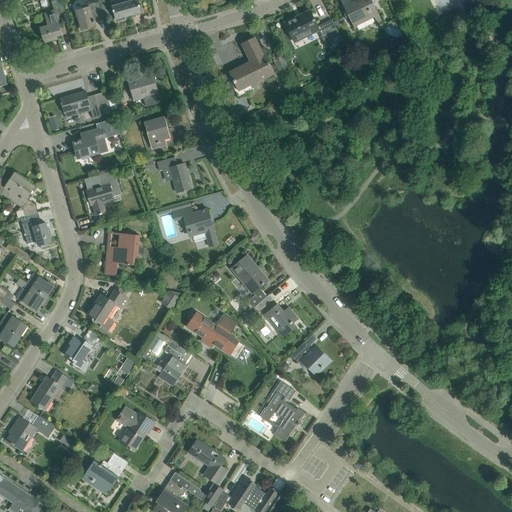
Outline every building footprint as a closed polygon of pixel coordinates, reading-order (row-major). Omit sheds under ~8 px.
[(62,35),(57,14),(64,12),(60,0),(56,0),(53,1),(55,10),(44,13),(48,25),(40,27),(40,26),(40,27),(43,40),(44,40),(62,34),(62,35)] [(138,0),(119,0),(117,5),(113,6),(113,8),(105,10),(107,16),(115,14),(116,19),(117,19),(117,21),(126,19),(125,17),(142,12),(138,0)] [(341,0),(340,0),(348,14),(354,27),(374,17),(377,24),(382,21),(379,14),(371,0),(353,0),(344,5),(341,0)] [(107,16),(105,10),(103,1),(83,6),(83,9),(77,11),(82,29),(90,27),(95,25),(95,22),(94,19),(94,20),(93,17),(106,13),(107,16)] [(319,31),(314,20),(310,10),(309,11),(310,13),(297,19),(296,18),(285,23),(289,32),(294,42),(319,31)] [(328,46),(332,44),(342,39),(337,27),(322,34),(328,46)] [(253,61),(230,72),(231,74),(232,73),(235,79),(233,80),(234,82),(232,83),(238,96),(252,89),(250,84),(264,77),(265,78),(274,73),(270,64),(265,55),(263,56),(255,38),(242,44),(244,43),(253,61)] [(273,59),(278,69),(287,65),(283,55),(273,59)] [(128,79),(135,101),(144,99),(146,106),(160,102),(152,72),(128,79)] [(108,97),(113,96),(116,95),(112,83),(104,86),(108,97)] [(97,101),(101,100),(99,93),(87,97),(86,91),(61,98),(62,102),(61,102),(61,104),(62,104),(66,117),(91,110),(93,118),(101,116),(97,101)] [(169,131),(165,116),(144,122),(152,149),(174,143),(171,131),(169,131)] [(86,139),(73,142),(78,158),(87,155),(99,152),(108,150),(104,136),(106,135),(103,127),(94,130),(84,133),(86,139)] [(175,157),(166,160),(157,162),(159,171),(163,169),(167,181),(173,179),(177,192),(192,188),(185,163),(178,165),(175,157)] [(98,175),(86,178),(89,190),(87,190),(91,205),(93,204),(96,215),(100,214),(102,214),(102,213),(105,212),(102,201),(114,198),(113,196),(121,194),(117,182),(114,170),(108,172),(98,175)] [(0,191),(12,199),(24,181),(14,174),(15,173),(14,172),(8,181),(2,177),(0,179),(0,191)] [(34,187),(24,181),(12,199),(22,206),(24,216),(20,217),(22,224),(38,219),(40,218),(36,204),(27,199),(35,186),(34,186),(34,187)] [(193,213),(191,206),(190,201),(158,210),(159,215),(173,211),(175,220),(184,218),(188,231),(192,232),(193,235),(205,232),(209,247),(218,244),(208,208),(193,213)] [(39,224),(38,219),(22,224),(26,237),(28,244),(37,241),(38,246),(51,242),(46,222),(39,224)] [(140,235),(133,235),(123,234),(120,234),(119,247),(108,246),(105,273),(105,274),(116,275),(117,264),(137,266),(140,235)] [(232,235),(225,242),(229,246),(236,240),(232,235)] [(10,242),(7,248),(17,255),(21,249),(10,242)] [(32,256),(21,249),(17,255),(28,262),(32,256)] [(247,255),(240,262),(232,268),(252,292),(254,293),(255,295),(248,301),(254,307),(267,296),(259,287),(268,280),(247,255)] [(54,285),(46,280),(34,272),(27,283),(46,295),(52,285),(54,286),(54,285)] [(46,295),(27,283),(20,278),(16,284),(23,289),(20,293),(17,298),(37,311),(41,306),(39,305),(46,295)] [(108,318),(117,305),(122,308),(128,298),(125,296),(130,288),(120,282),(112,295),(113,297),(111,300),(101,294),(96,301),(97,302),(93,308),(93,307),(88,315),(92,317),(91,318),(93,319),(94,319),(102,324),(101,327),(108,331),(114,322),(108,318)] [(14,294),(9,291),(0,285),(0,292),(5,296),(11,300),(14,294)] [(183,294),(168,291),(161,303),(172,310),(183,294)] [(11,300),(5,296),(0,292),(0,300),(11,308),(14,302),(11,300)] [(270,294),(267,296),(254,307),(258,312),(274,299),(270,294)] [(277,303),(270,310),(264,315),(283,338),(289,333),(297,327),(293,322),(297,318),(298,319),(299,319),(289,307),(283,311),(277,303)] [(28,325),(19,320),(8,312),(1,323),(19,335),(26,325),(27,326),(28,325)] [(193,318),(187,326),(230,355),(239,341),(229,334),(236,323),(224,315),(217,326),(197,312),(196,313),(194,314),(192,315),(193,318)] [(13,345),(19,335),(1,323),(0,323),(0,337),(14,347),(14,346),(13,345)] [(101,337),(97,334),(90,329),(84,338),(86,340),(84,344),(80,341),(80,340),(74,336),(69,343),(71,345),(64,355),(75,361),(73,364),(81,369),(87,361),(83,359),(92,347),(94,348),(101,337)] [(191,353),(183,348),(171,340),(164,350),(173,356),(167,364),(161,360),(156,369),(161,373),(159,376),(173,386),(187,365),(184,363),(191,353)] [(331,362),(315,346),(311,350),(304,343),(306,341),(306,340),(291,355),(298,362),(302,359),(317,375),(331,362)] [(45,411),(62,386),(62,387),(66,382),(72,386),(75,382),(57,370),(51,379),(47,376),(30,401),(39,406),(38,407),(40,409),(41,408),(45,411)] [(269,421),(275,412),(284,419),(275,433),(284,439),(296,423),(298,424),(305,413),(298,408),(296,411),(283,403),(286,397),(290,400),(296,391),(281,381),(268,401),(270,402),(267,408),(265,407),(260,415),(269,421)] [(155,423),(147,417),(140,412),(138,415),(126,407),(117,419),(129,428),(120,441),(134,451),(147,431),(149,432),(155,423)] [(36,429),(48,437),(56,426),(39,415),(38,416),(40,417),(34,426),(20,417),(14,426),(15,427),(7,440),(22,450),(36,429)] [(191,450),(192,451),(203,459),(202,460),(209,465),(203,474),(217,484),(227,469),(221,465),(225,459),(218,454),(217,456),(212,452),(213,450),(197,439),(189,451),(189,452),(191,450)] [(128,462),(120,457),(114,453),(108,463),(104,460),(101,465),(94,460),(82,478),(89,483),(91,480),(93,482),(94,481),(109,491),(107,494),(107,495),(119,477),(119,476),(128,462)] [(175,473),(170,479),(183,488),(191,493),(203,500),(206,495),(200,492),(201,491),(195,486),(187,481),(183,479),(175,473)] [(0,490),(15,501),(9,510),(11,511),(41,511),(46,506),(0,475),(0,490)] [(158,503),(153,511),(154,511),(166,511),(168,510),(171,511),(184,511),(186,509),(189,505),(177,497),(183,488),(170,479),(163,490),(156,501),(158,503)] [(235,493),(228,503),(239,510),(244,503),(246,500),(257,507),(255,511),(257,511),(277,511),(279,510),(280,510),(286,501),(277,495),(279,493),(270,488),(266,494),(255,486),(256,484),(247,479),(242,486),(240,485),(235,493)] [(203,500),(212,507),(223,490),(213,484),(206,495),(203,500)]
